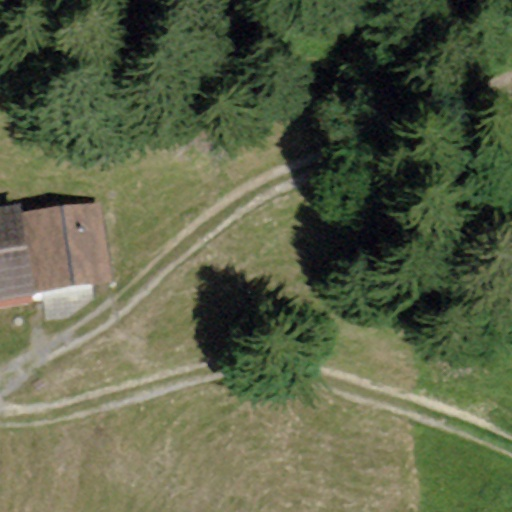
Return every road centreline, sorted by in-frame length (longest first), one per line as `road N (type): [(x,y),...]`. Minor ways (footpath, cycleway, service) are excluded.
road 1 (track): [(0,395),(284,171),(511,75)]
road 2 (track): [(511,440),(471,418),(271,363),(50,410),(0,413)]
